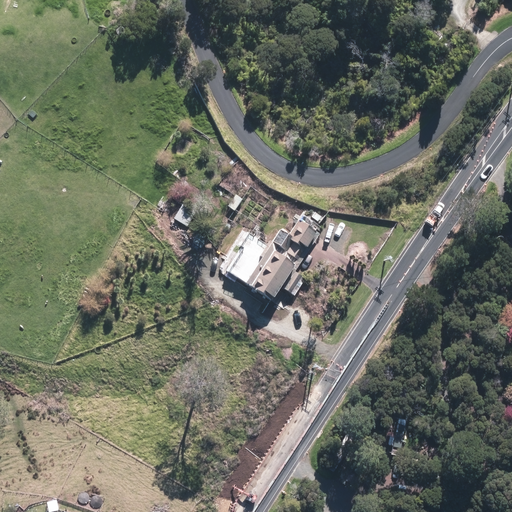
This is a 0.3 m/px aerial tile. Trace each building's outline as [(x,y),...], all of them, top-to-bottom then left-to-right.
[(243,200),(235,194),(226,206),(234,212),(243,200)] [(196,213),(182,203),(172,218),(185,228),(196,213)] [(279,227),(241,282),(268,300),(316,231),(298,219),(288,233),(279,227)] [(208,239),(196,231),(189,240),(202,249),(208,239)] [(87,502),(88,502),(89,502),(89,503),(90,503),(91,504),(91,505),(92,506),(93,506),(94,506),(95,506),(96,506),(97,506),(98,506),(99,506),(100,505),(101,504),(101,503),(102,502),(102,501),(102,500),(102,499),(102,498),(101,497),(100,496),(100,495),(99,494),(98,494),(97,494),(96,494),(95,494),(94,494),(93,494),(92,495),(91,495),(91,496),(90,497),(90,498),(90,497),(89,496),(89,495),(89,494),(88,493),(87,493),(86,492),(85,492),(85,491),(84,491),(83,491),(82,492),(81,492),(80,492),(79,493),(78,494),(78,495),(78,496),(77,497),(77,498),(77,499),(78,500),(78,501),(79,502),(80,503),(81,503),(82,503),(82,504),(83,504),(84,504),(85,503),(86,503),(87,502)] [(56,500),(45,502),(46,511),(53,511),(58,511),(56,500)]
